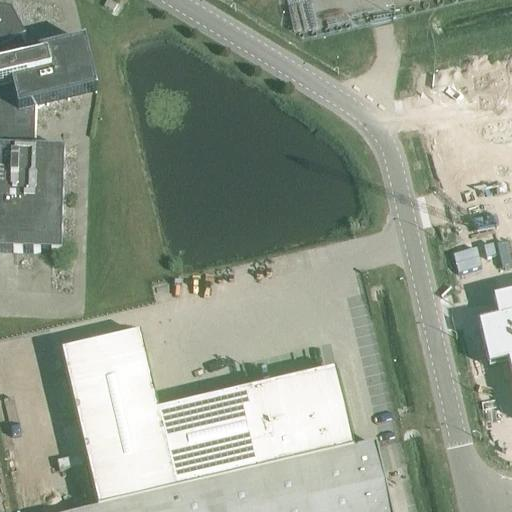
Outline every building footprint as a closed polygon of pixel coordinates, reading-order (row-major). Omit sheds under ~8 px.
[(0,252),(13,253),(33,254),(52,254),(60,255),(64,151),(35,150),(36,128),(36,109),(68,91),(52,63),(49,63),(47,53),(30,56),(20,39),(25,36),(10,8),(0,7),(0,252)] [(511,72),(477,81),(498,171),(511,168),(511,72)] [(511,168),(498,171),(511,229),(511,168)] [(498,323),(479,328),(489,370),(508,365),(511,381),(511,298),(494,303),(498,323)] [(141,336),(61,355),(97,511),(99,511),(353,453),(349,432),(335,374),(262,391),(257,392),(257,391),(159,414),(141,336)] [(391,511),(382,473),(376,447),(358,452),(353,453),(99,511),(391,511)]
